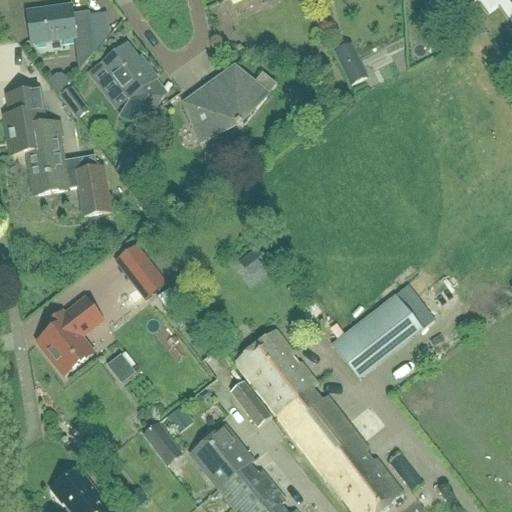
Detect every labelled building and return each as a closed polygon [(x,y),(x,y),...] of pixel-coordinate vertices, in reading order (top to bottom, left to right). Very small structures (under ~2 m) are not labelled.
[(434,0),(444,12),(460,0),(434,0)] [(71,18),(70,10),(27,16),(31,47),(74,41),(75,51),(76,51),(78,73),(96,55),(94,48),(93,49),(88,15),(71,18)] [(217,10),(206,12),(212,42),(224,40),(217,10)] [(351,90),(369,81),(352,47),(334,56),(351,90)] [(142,71),(125,50),(101,68),(128,103),(131,105),(121,120),(142,133),(161,102),(151,95),(153,91),(150,86),(156,82),(146,69),(142,71)] [(209,98),(183,107),(200,147),(241,132),(276,88),(262,76),(254,88),(232,70),(215,94),(209,98)] [(77,123),(90,113),(71,89),(58,99),(77,123)] [(25,157),(60,151),(59,141),(61,141),(59,126),(44,129),(38,95),(6,100),(9,119),(3,120),(10,159),(25,157)] [(128,164),(136,145),(129,141),(125,151),(124,153),(121,161),(118,168),(126,171),(128,164)] [(60,151),(25,157),(33,200),(68,194),(68,192),(80,190),(82,201),(81,201),(84,221),(110,216),(103,171),(95,173),(92,160),(63,165),(60,151)] [(271,263),(261,250),(240,266),(250,279),(271,263)] [(165,289),(146,263),(127,278),(136,289),(145,282),(156,296),(165,289)] [(103,324),(85,302),(64,319),(62,316),(48,328),(53,334),(38,345),(65,380),(93,358),(81,342),(103,324)] [(363,323),(390,358),(408,344),(381,309),(363,323)] [(295,369),(288,361),(292,358),(273,334),(234,365),(277,420),(311,393),(316,388),(299,366),(295,369)] [(346,336),(331,349),(358,384),(374,371),(346,336)] [(257,432),(270,422),(242,387),(230,396),(257,432)] [(311,393),(277,420),(333,492),(336,489),(346,501),(343,504),(349,511),(383,511),(402,497),(374,465),(370,466),(363,456),(366,453),(325,400),(320,405),(311,393)] [(174,433),(185,427),(178,413),(167,419),(174,433)] [(169,469),(182,459),(160,430),(147,440),(169,469)] [(217,494),(249,469),(252,466),(224,431),(189,459),(208,482),(207,482),(217,494)] [(411,495),(422,486),(399,457),(388,466),(411,495)] [(249,469),(217,494),(231,511),(283,511),(281,509),(285,507),(260,477),(257,479),(249,469)] [(106,509),(77,471),(53,489),(71,511),(70,511),(114,511),(110,506),(106,509)]
